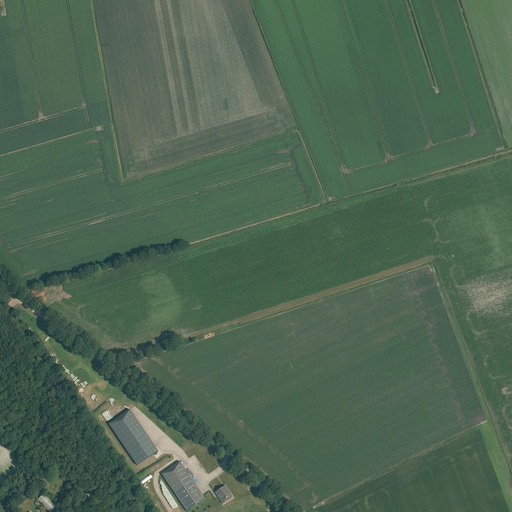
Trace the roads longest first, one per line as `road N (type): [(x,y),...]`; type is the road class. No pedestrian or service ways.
road 1 (tertiary): [(288,511),(248,471),(0,278)]
road 2 (track): [(10,304),(146,511)]
